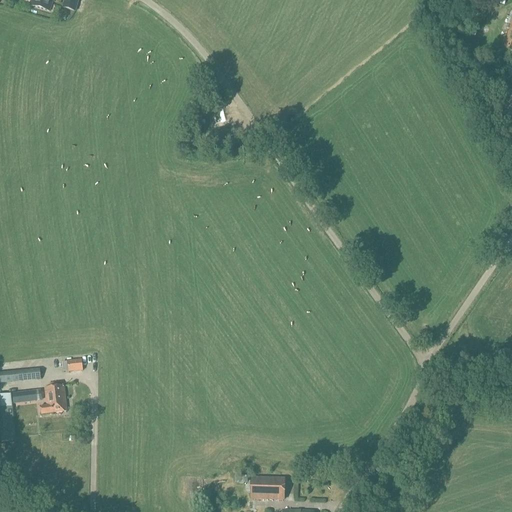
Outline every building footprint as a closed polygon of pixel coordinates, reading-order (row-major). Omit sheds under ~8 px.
[(50,12),(53,0),(32,0),(31,7),(50,12)] [(75,11),(77,0),(64,0),(63,7),(75,11)] [(511,10),(511,11),(507,24),(510,25),(502,49),(511,51),(511,10)] [(68,371),(83,370),(82,358),(67,360),(68,371)] [(0,381),(41,379),(40,369),(0,372),(0,381)] [(56,387),(55,383),(50,384),(50,387),(44,388),(46,406),(40,407),(41,416),(66,413),(68,412),(64,386),(56,387)] [(0,413),(3,438),(17,437),(13,404),(42,401),(40,389),(0,393),(0,413)] [(262,479),(256,479),(251,479),(251,498),(262,498),(285,499),(285,480),(262,479)]
